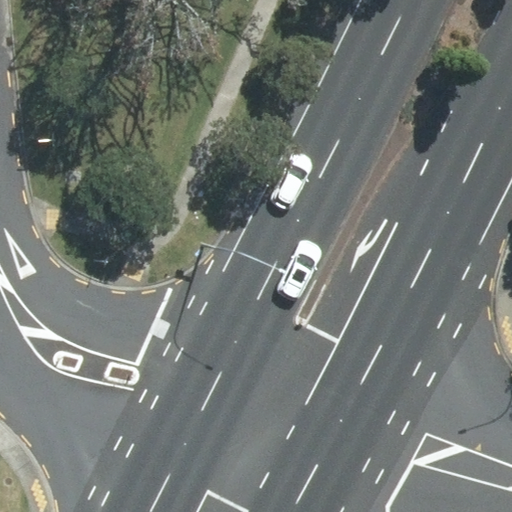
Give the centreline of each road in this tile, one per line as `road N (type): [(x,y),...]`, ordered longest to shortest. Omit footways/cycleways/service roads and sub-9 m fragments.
road 1 (primary): [(229,353),(409,0)]
road 2 (primary): [(511,85),(346,442)]
road 3 (residential): [(180,451),(76,416),(23,354),(0,297)]
road 4 (residential): [(0,255),(55,296),(229,353)]
road 5 (residential): [(511,479),(418,450),(346,442)]
road 6 (residential): [(346,442),(180,451)]
road 7 (residential): [(229,353),(346,442)]
